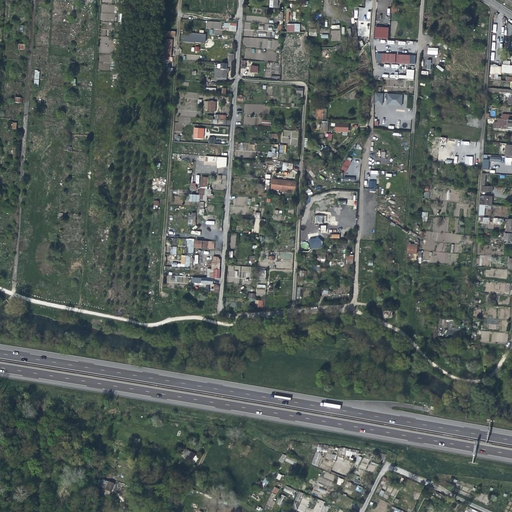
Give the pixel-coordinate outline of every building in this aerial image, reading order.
[(168,1),(167,18),(175,19),(176,1),(175,1),(175,0),(167,0),(167,1),(168,1)] [(371,0),(365,0),(365,8),(359,7),(358,18),(359,18),(359,20),(365,21),(366,14),(368,14),(368,9),(372,9),(371,0)] [(176,32),(176,19),(175,19),(167,18),(166,18),(166,22),(167,22),(166,31),(176,32)] [(210,34),(222,35),(222,22),(207,21),(207,29),(210,29),(210,34)] [(236,31),(237,23),(224,22),(224,28),(228,28),(228,31),(236,31)] [(374,27),(374,38),(388,38),(388,27),(374,27)] [(331,31),(331,41),(340,40),(340,30),(331,31)] [(183,42),(188,42),(189,39),(199,39),(199,34),(184,33),(183,42)] [(376,53),(376,63),(415,64),(416,54),(376,53)] [(228,64),(221,63),(220,78),(226,78),(227,66),(228,66),(228,64)] [(406,75),(399,75),(399,79),(414,79),(414,69),(406,69),(406,75)] [(374,93),(374,104),(382,105),(383,93),(374,93)] [(387,94),(387,106),(402,106),(402,94),(387,94)] [(216,111),(216,101),(204,101),(204,111),(216,111)] [(511,117),(507,117),(507,119),(505,119),(502,119),(500,119),(497,119),(496,125),(496,129),(509,130),(511,130),(511,117)] [(349,123),(335,123),(335,132),(349,132),(349,123)] [(298,145),(298,131),(283,130),(282,144),(298,145)] [(208,144),(208,149),(213,149),(213,151),(222,152),(222,149),(226,150),(226,145),(223,145),(214,145),(214,144),(208,144)] [(503,157),(511,157),(511,146),(509,146),(509,150),(511,150),(511,154),(503,154),(503,157)] [(267,157),(278,157),(278,152),(275,152),(275,148),(272,148),(272,152),(268,151),(267,157)] [(226,167),(226,157),(204,156),(204,165),(211,165),(211,162),(217,162),(217,167),(226,167)] [(346,156),(341,170),(347,172),(352,158),(346,156)] [(189,194),(189,201),(207,201),(207,197),(212,197),(212,189),(208,189),(208,177),(200,177),(200,194),(189,194)] [(271,179),(271,191),(296,192),(296,180),(271,179)] [(480,197),(479,205),(492,206),(492,197),(484,197),(484,198),(480,197)] [(504,240),(503,243),(503,244),(511,244),(511,234),(504,234),(504,237),(502,237),(502,240),(504,240)] [(310,249),(322,247),(320,237),(309,239),(310,249)] [(194,241),(194,248),(214,249),(214,241),(194,241)] [(417,254),(417,244),(407,244),(407,254),(417,254)] [(181,255),(181,263),(172,263),(171,266),(189,267),(190,255),(181,255)] [(228,278),(246,278),(247,273),(251,273),(251,266),(228,265),(228,278)] [(257,280),(265,280),(266,268),(257,268),(257,280)] [(487,282),(487,290),(494,290),(494,291),(508,291),(508,283),(500,283),(500,285),(493,285),(493,282),(487,282)] [(257,284),(256,295),(265,295),(265,284),(257,284)] [(327,452),(328,445),(318,444),(317,451),(327,452)] [(318,466),(322,453),(315,451),(312,464),(318,466)] [(197,455),(192,452),(188,458),(193,461),(197,455)] [(282,463),(286,456),(282,453),(278,461),(282,463)] [(359,467),(365,470),(369,460),(363,457),(359,467)] [(97,491),(111,494),(114,482),(100,479),(97,491)] [(283,491),(294,496),(296,491),(285,486),(283,491)] [(298,491),(292,508),(304,511),(326,511),(329,507),(323,505),(324,501),(317,499),(314,510),(307,507),(310,497),(303,494),(304,493),(298,491)] [(273,501),(275,495),(271,493),(265,507),(272,509),(275,502),(273,501)] [(282,506),(286,497),(281,494),(277,504),(282,506)]
